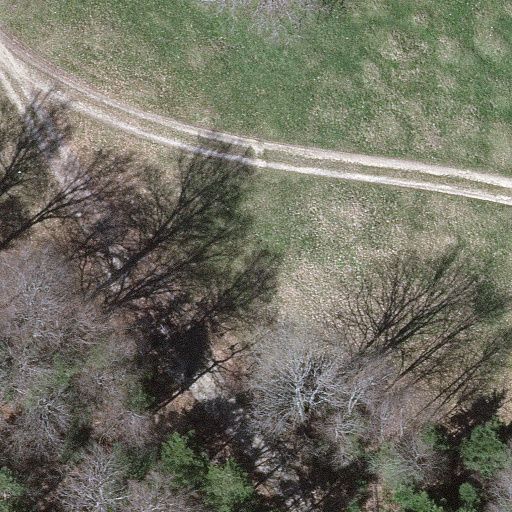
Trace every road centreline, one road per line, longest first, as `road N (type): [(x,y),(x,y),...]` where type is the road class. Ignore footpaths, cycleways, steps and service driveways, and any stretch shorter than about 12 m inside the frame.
road 1 (track): [(294,511),(104,275),(0,71)]
road 2 (track): [(0,65),(151,135),(511,198)]
